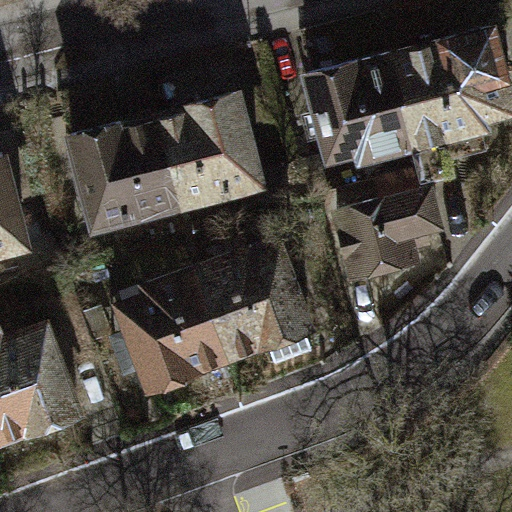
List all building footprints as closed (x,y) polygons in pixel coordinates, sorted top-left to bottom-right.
[(511,11),(305,65),(331,169),(511,121),(511,11)] [(261,83),(82,140),(113,237),(292,181),(261,83)] [(0,158),(0,267),(56,252),(27,151),(0,158)] [(451,208),(344,233),(360,303),(467,279),(451,208)] [(306,242),(126,300),(163,416),(344,358),(306,242)] [(0,454),(106,424),(74,314),(0,335),(0,454)]
